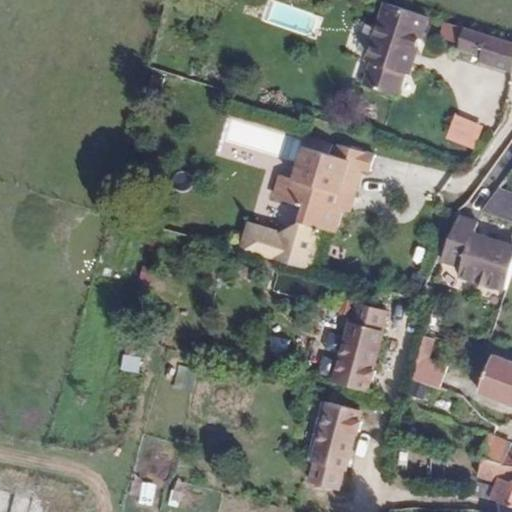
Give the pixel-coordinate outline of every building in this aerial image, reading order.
[(418,88),(437,29),(396,15),(377,74),(382,77),(375,99),(405,110),(413,86),(418,88)] [(511,78),(511,53),(475,41),(469,60),(492,68),(491,72),(511,78)] [(336,194),(347,157),(271,133),(258,170),(322,190),(336,194)] [(393,216),(402,187),(411,190),(417,173),(380,163),(377,173),(362,169),(363,162),(347,157),(336,194),(322,190),(314,215),(344,224),(341,239),(319,251),(290,242),(284,266),(320,276),(350,285),(362,246),(375,250),(383,226),(380,225),(383,213),(393,216)] [(504,294),(511,269),(511,253),(501,250),(503,244),(477,233),(479,227),(461,220),(445,264),(459,270),(457,276),(504,294)] [(459,311),(466,293),(444,285),(437,303),(459,311)] [(378,374),(395,318),(367,310),(361,331),(357,330),(340,386),(371,397),(374,387),(378,388),(382,376),(378,374)] [(458,346),(461,324),(434,315),(429,335),(458,346)] [(472,402),(463,376),(435,367),(430,362),(423,358),(416,382),(472,402)] [(511,407),(511,366),(492,359),(479,396),(511,407)] [(363,437),(366,424),(363,424),(365,415),(332,404),(315,462),(320,462),(314,484),(341,493),(347,473),(359,435),(363,437)] [(495,463),(503,445),(496,443),(478,459),(495,463)] [(495,511),(511,511),(511,448),(503,445),(495,463),(478,459),(467,501),(495,511)]
